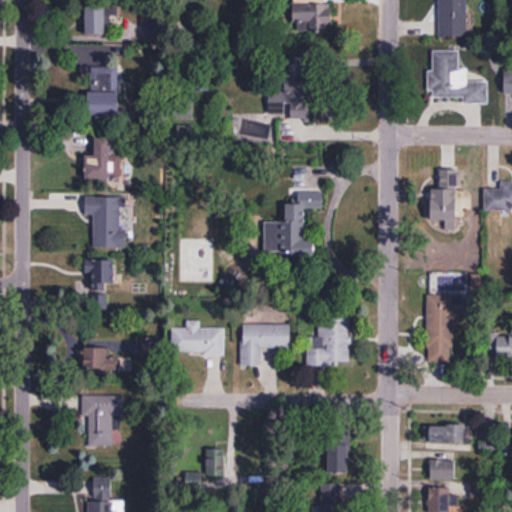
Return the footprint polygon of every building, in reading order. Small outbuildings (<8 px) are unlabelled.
[(323,0),(293,0),(294,26),(331,26),(331,1),(324,1),(323,0)] [(467,0),(439,0),(439,36),(467,37),(467,0)] [(86,6),(86,35),(107,35),(107,6),(86,6)] [(459,50),(432,50),(433,69),(429,69),(429,98),(464,97),(464,104),(488,104),(488,81),(468,81),(468,67),(460,68),(459,50)] [(90,67),(90,113),(120,113),(119,66),(90,67)] [(196,87),(207,89),(209,80),(198,79),(196,87)] [(172,101),(172,121),(193,121),(193,101),(172,101)] [(179,137),(193,136),(193,125),(178,126),(179,137)] [(86,154),(86,180),(113,180),(113,142),(94,142),(94,154),(86,154)] [(433,220),(471,220),(471,189),(458,189),(458,169),(433,169),(433,220)] [(193,205),(213,203),(211,179),(190,180),(193,205)] [(511,180),(501,181),(501,189),(485,189),(485,211),(511,211),(511,180)] [(324,192),(298,191),(298,203),(283,203),(283,257),(315,258),(316,240),(305,240),(305,208),(324,208),(324,192)] [(90,196),(91,247),(129,246),(128,195),(90,196)] [(116,284),(116,260),(91,260),(92,310),(108,309),(108,284),(116,284)] [(426,361),(457,361),(458,275),(440,275),(440,286),(427,286),(426,361)] [(350,365),(349,321),(318,322),(318,336),(306,337),(307,366),(350,365)] [(262,348),(291,348),(291,325),(242,324),(242,366),(262,366),(262,348)] [(225,355),(225,325),(185,325),(185,326),(173,326),(172,354),(225,355)] [(511,336),(497,337),(497,359),(511,359),(511,336)] [(111,348),(83,348),(83,373),(111,373),(111,348)] [(82,418),(89,418),(88,446),(119,447),(121,396),(82,395),(82,418)] [(465,426),(431,426),(431,444),(465,444),(465,426)] [(329,475),(350,475),(350,433),(329,433),(329,475)] [(226,471),(226,450),(208,450),(208,471),(226,471)] [(431,480),(458,480),(458,461),(431,461),(431,480)] [(120,511),(121,500),(111,500),(111,483),(91,483),(90,511),(120,511)] [(342,511),(344,484),(320,483),(319,511),(342,511)] [(456,511),(456,488),(429,488),(429,511),(456,511)]
